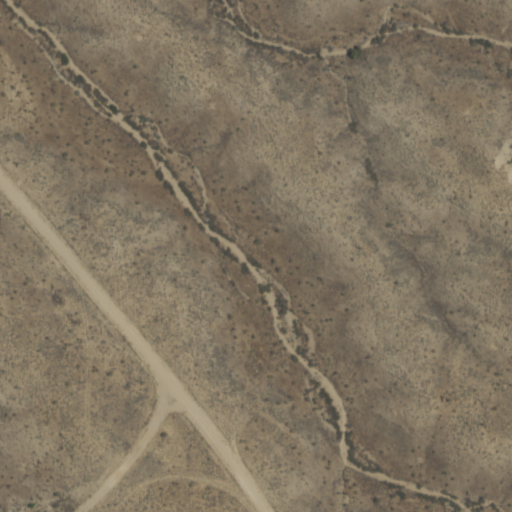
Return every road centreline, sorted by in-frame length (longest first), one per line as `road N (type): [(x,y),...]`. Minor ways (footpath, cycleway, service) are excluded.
road 1 (track): [(0,197),(239,511)]
road 2 (track): [(71,511),(95,495),(157,404)]
